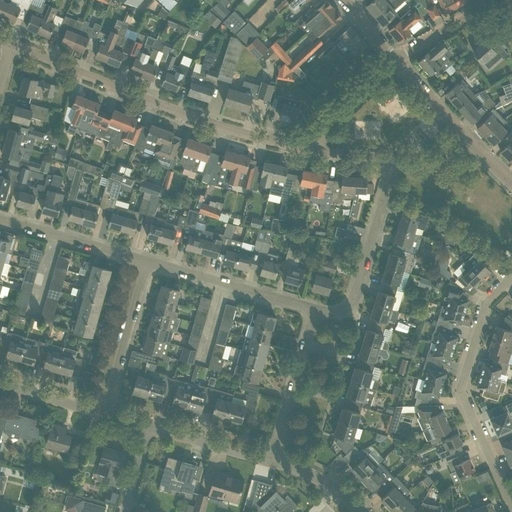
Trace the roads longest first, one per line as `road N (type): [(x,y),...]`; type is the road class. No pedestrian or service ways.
road 1 (residential): [(309,148),(192,116),(11,40)]
road 2 (residential): [(313,311),(330,314),(348,303),(391,172),(385,159),(309,148)]
road 3 (residential): [(511,507),(469,416),(465,389),(487,307),(511,281)]
road 4 (residential): [(511,183),(394,59)]
road 5 (residential): [(150,264),(313,311)]
road 6 (residential): [(104,414),(150,264)]
road 7 (residential): [(0,221),(150,264)]
road 8 (residential): [(270,460),(313,311)]
road 9 (residential): [(394,59),(505,0)]
road 10 (residential): [(309,148),(394,59)]
road 11 (residential): [(270,460),(153,428)]
